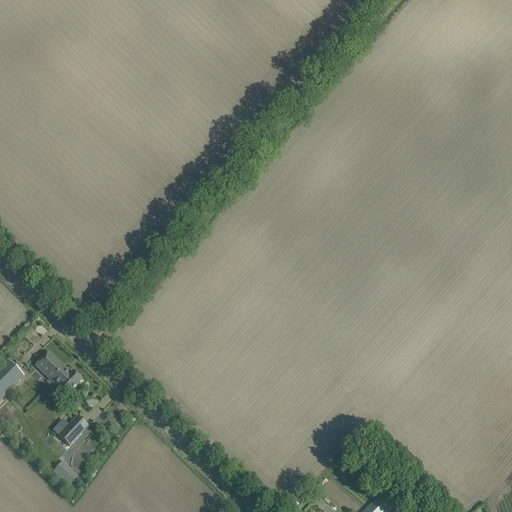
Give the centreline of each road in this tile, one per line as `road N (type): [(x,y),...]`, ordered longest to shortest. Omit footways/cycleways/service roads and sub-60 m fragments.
road 1 (track): [(392,0),(86,347)]
road 2 (unclassified): [(255,511),(0,263)]
